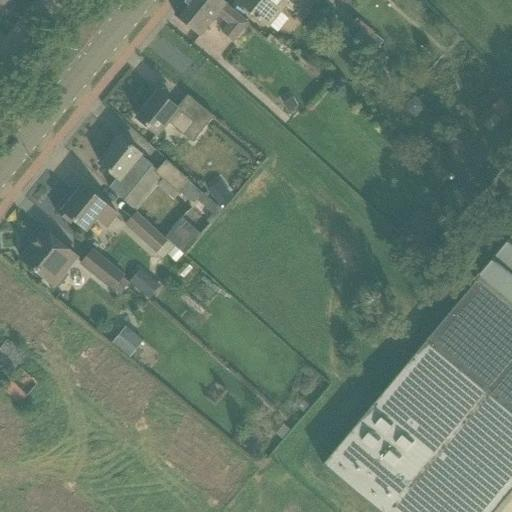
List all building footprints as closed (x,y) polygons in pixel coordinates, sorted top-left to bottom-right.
[(0,0),(0,23),(16,4),(10,0),(0,0)] [(222,33),(233,43),(248,25),(218,0),(188,0),(175,15),(201,36),(218,16),(229,25),(222,33)] [(235,0),(251,13),(266,25),(278,11),(284,4),(286,5),(301,18),(313,4),(308,0),(235,0)] [(359,22),(351,33),(366,44),(374,33),(359,22)] [(157,94),(137,118),(153,132),(160,137),(169,124),(183,136),(194,122),(203,130),(213,117),(203,109),(189,97),(178,111),(157,94)] [(293,98),(283,104),(289,113),(299,107),(293,98)] [(120,139),(99,164),(116,178),(108,188),(123,201),(124,201),(152,167),(139,157),(140,156),(136,153),(120,139)] [(157,171),(155,174),(162,180),(157,186),(173,200),(180,193),(194,205),(198,201),(212,214),(218,208),(191,184),(192,183),(167,160),(157,171)] [(208,190),(220,207),(233,197),(221,181),(208,190)] [(68,194),(55,211),(71,224),(73,221),(87,232),(97,219),(107,228),(118,215),(97,198),(82,185),(72,197),(68,194)] [(420,211),(401,231),(422,250),(440,230),(420,211)] [(125,224),(124,225),(154,252),(155,251),(166,239),(164,238),(136,212),(125,224)] [(181,215),(164,235),(167,238),(174,245),(182,253),(201,233),(181,215)] [(44,231),(21,260),(54,287),(59,287),(68,277),(66,271),(77,258),(44,231)] [(511,237),(476,280),(321,464),(378,511),(491,511),(511,488),(511,237)] [(174,247),(167,255),(174,262),(175,263),(183,255),(181,254),(174,247)] [(81,264),(80,265),(110,290),(111,288),(112,287),(121,276),(91,251),(81,264)] [(143,283),(138,289),(148,297),(158,285),(153,281),(143,283)] [(0,312),(0,343),(15,326),(23,332),(30,323),(11,306),(3,315),(0,312)] [(127,339),(118,349),(129,358),(137,348),(142,342),(134,335),(132,333),(127,339)] [(0,362),(10,371),(24,355),(4,339),(0,343),(0,362)] [(49,364),(44,370),(54,378),(59,372),(49,364)] [(59,372),(54,378),(63,385),(68,379),(59,372)] [(27,378),(5,406),(21,419),(43,391),(27,378)] [(79,388),(74,394),(84,402),(89,396),(79,388)] [(43,391),(21,419),(36,431),(58,403),(43,391)] [(89,396),(84,402),(93,409),(98,403),(89,396)] [(58,403),(36,431),(51,443),(73,415),(58,403)] [(103,408),(98,414),(108,421),(113,415),(103,408)] [(73,415),(51,443),(66,455),(88,427),(73,415)] [(88,427),(66,455),(81,468),(104,439),(88,427)] [(135,431),(130,437),(139,444),(144,438),(135,431)] [(150,442),(145,449),(154,456),(159,450),(150,442)] [(112,446),(89,474),(105,486),(127,458),(112,446)] [(159,450),(154,456),(164,464),(169,457),(159,450)] [(127,458),(105,486),(120,498),(142,470),(127,458)] [(180,466),(175,472),(184,480),(190,473),(180,466)] [(142,470),(120,498),(135,511),(157,482),(142,470)] [(190,473),(184,480),(194,487),(199,481),(190,473)] [(157,482),(135,511),(136,511),(158,511),(172,494),(157,482)] [(210,490),(205,496),(215,503),(220,497),(210,490)] [(54,511),(33,494),(19,511),(18,511),(54,511)] [(172,494),(158,511),(182,511),(187,506),(172,494)] [(220,497),(215,503),(224,511),(229,505),(220,497)]
